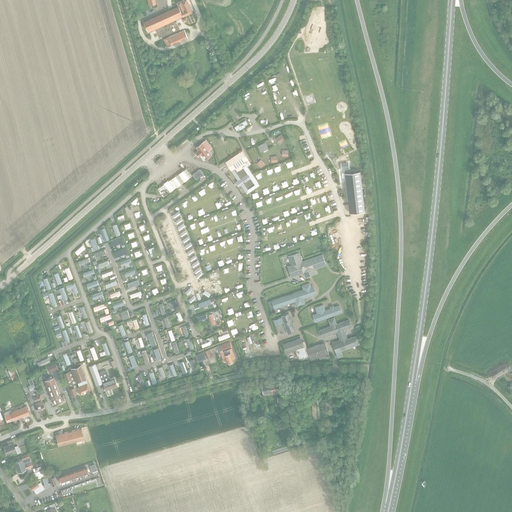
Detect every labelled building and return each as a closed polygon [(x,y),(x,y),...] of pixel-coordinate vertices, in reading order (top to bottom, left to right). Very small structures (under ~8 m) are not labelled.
[(143,22),(148,32),(192,12),(186,0),(183,0),(177,3),(178,6),(143,22)] [(164,39),(167,47),(188,38),(184,30),(164,39)] [(235,126),(237,130),(240,128),(240,129),(246,126),(245,125),(248,123),(246,119),(235,126)] [(277,137),(280,142),(283,140),(285,138),(282,133),(277,137)] [(201,155),(204,160),(212,154),(210,150),(213,147),(207,139),(197,147),(199,149),(196,151),(199,156),(201,155)] [(259,145),(261,151),(268,147),(266,142),(259,145)] [(226,162),(232,170),(236,168),(238,170),(244,166),(244,165),(242,163),(249,159),(243,150),(226,161),(225,162),(226,162),(226,163),(226,162)] [(232,170),(238,179),(236,181),(239,185),(242,184),(248,193),(254,189),(260,184),(248,165),(252,163),(249,159),(242,163),(244,165),(244,166),(238,170),(236,168),(232,170)] [(256,163),(261,168),(265,164),(261,159),(256,163)] [(175,188),(192,176),(187,168),(169,180),(175,188)] [(201,168),(193,174),(197,179),(204,173),(201,168)] [(366,209),(361,168),(351,170),(345,170),(347,183),(350,210),(366,209)] [(170,192),(175,188),(169,180),(168,179),(164,182),(165,183),(158,188),(164,196),(170,191),(170,192)] [(83,244),(75,251),(78,254),(86,247),(83,244)] [(322,254),(302,262),(299,253),(289,256),(292,265),(288,266),(291,276),(304,272),(305,276),(315,273),(314,268),(326,264),(322,254)] [(69,267),(64,269),(68,279),(73,278),(69,267)] [(99,283),(97,279),(86,283),(88,287),(99,283)] [(302,284),(303,288),(306,297),(317,293),(314,285),(312,285),(310,281),(302,284)] [(72,288),(74,293),(78,292),(74,283),(66,286),(67,290),(72,288)] [(68,298),(63,287),(59,288),(63,300),(68,298)] [(297,306),(306,303),(304,297),(306,297),(303,288),(278,297),(271,300),(274,308),(289,303),(291,302),(295,301),(297,306)] [(99,296),(101,302),(104,301),(102,295),(103,295),(101,292),(91,295),(93,299),(99,296)] [(48,294),(53,306),(57,304),(52,293),(48,294)] [(209,299),(198,303),(200,308),(211,304),(209,299)] [(105,303),(93,307),(95,311),(106,307),(105,303)] [(340,304),(325,310),(323,304),(316,307),(318,312),(313,314),(315,321),(316,321),(343,311),(340,304)] [(127,310),(120,312),(123,320),(130,317),(127,310)] [(296,330),(293,322),(294,322),(293,319),(292,319),(289,312),(281,315),(288,333),(296,330)] [(60,328),(64,326),(60,315),(56,317),(60,328)] [(356,335),(348,337),(345,328),(352,326),(349,318),(337,323),(335,316),(328,318),(331,325),(319,329),(318,329),(321,337),(337,331),(340,338),(332,341),(338,357),(344,355),(342,349),(360,342),(357,334),(356,335)] [(281,317),(273,320),(276,325),(283,322),(281,317)] [(136,319),(129,321),(130,325),(134,323),(136,328),(139,327),(136,319)] [(73,326),(77,337),(81,336),(77,325),(73,326)] [(62,331),(66,342),(70,340),(65,329),(62,331)] [(297,349),(300,355),(297,356),(298,356),(298,357),(299,358),(300,358),(300,359),(301,359),(302,359),(303,359),(309,356),(310,359),(319,356),(320,358),(327,356),(327,358),(329,357),(329,355),(325,344),(319,346),(319,344),(307,349),(305,343),(303,344),(301,338),(283,345),(286,353),(297,349)] [(233,358),(230,348),(231,347),(229,341),(221,345),(223,350),(221,351),(223,356),(225,356),(228,363),(234,361),(233,358)] [(99,353),(100,356),(105,354),(106,355),(110,354),(106,343),(104,343),(103,344),(102,344),(104,351),(99,353)] [(90,348),(94,359),(98,358),(93,347),(90,348)] [(74,362),(80,360),(83,359),(80,349),(76,351),(78,357),(73,359),(74,362)] [(203,352),(195,355),(198,362),(206,360),(203,352)] [(80,364),(70,368),(75,381),(85,378),(80,364)] [(100,378),(98,373),(95,364),(88,366),(94,380),(100,378)] [(106,370),(98,373),(100,378),(94,380),(96,385),(102,383),(105,390),(117,386),(114,377),(109,379),(106,370)] [(63,396),(61,398),(53,378),(45,381),(54,404),(65,400),(63,396)] [(77,387),(80,395),(90,391),(86,380),(78,383),(79,386),(77,387)] [(271,393),(271,395),(280,393),(278,384),(261,387),(263,395),(271,393)] [(35,404),(38,411),(45,408),(42,400),(40,401),(41,402),(35,404)] [(7,422),(29,413),(26,406),(8,413),(8,412),(4,413),(5,416),(7,422)] [(287,427),(286,425),(292,423),(291,420),(285,423),(285,422),(279,424),(281,429),(287,427)] [(17,446),(14,447),(13,444),(3,447),(6,454),(16,451),(17,454),(20,453),(17,446)] [(27,464),(24,465),(22,460),(29,458),(27,455),(21,457),(21,459),(14,462),(18,473),(26,470),(26,469),(28,468),(27,464)] [(84,468),(50,479),(52,484),(86,474),(84,468)] [(43,486),(39,489),(37,487),(39,486),(36,481),(29,485),(34,492),(38,490),(39,492),(44,489),(43,486)] [(47,510),(47,511),(56,511),(55,508),(56,507),(54,503),(49,505),(50,509),(47,510)]
